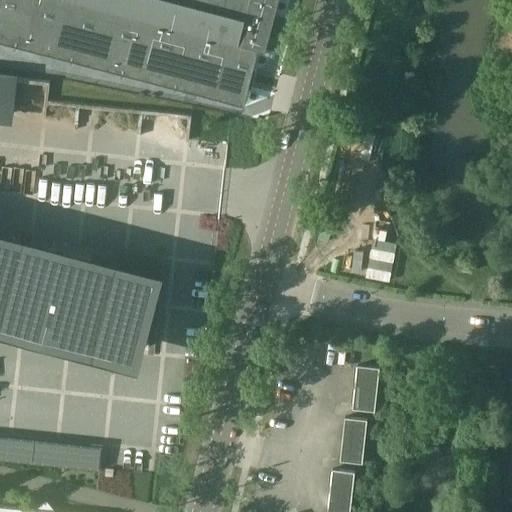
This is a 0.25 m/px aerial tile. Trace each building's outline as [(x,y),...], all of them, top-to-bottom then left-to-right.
[(0,42),(244,106),(258,51),(265,53),(278,0),(0,0),(0,1),(0,42)] [(20,246),(10,338),(138,352),(143,296),(153,297),(148,353),(150,353),(150,351),(160,261),(132,258),(60,250),(58,270),(43,269),(45,249),(20,246)] [(375,411),(380,368),(358,366),(354,409),(375,411)] [(341,461),(362,463),(363,463),(367,420),(345,418),(341,461)] [(328,511),(351,511),(355,472),(332,470),(328,511)] [(0,511),(66,511),(56,511),(46,499),(33,508),(0,504),(0,511)]
